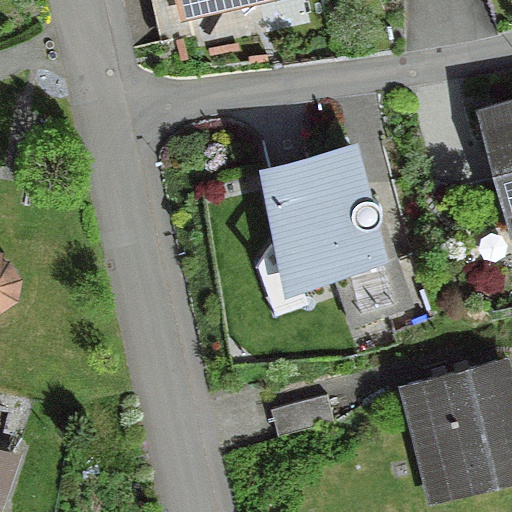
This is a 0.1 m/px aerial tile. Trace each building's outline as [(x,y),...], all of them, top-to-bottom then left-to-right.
[(177,0),(180,10),(184,9),(183,4),(200,0),(177,0)] [(511,111),(478,120),(501,205),(502,205),(509,233),(511,232),(511,111)] [(346,149),(300,161),(263,170),(289,275),(326,266),(342,326),(403,310),(376,215),(375,207),(368,199),(358,198),(346,149)] [(0,302),(3,300),(8,294),(10,287),(10,280),(8,273),(3,267),(0,264),(0,302)] [(446,494),(511,477),(511,437),(493,360),(402,384),(421,460),(436,456),(446,494)] [(328,422),(321,395),(265,409),(272,436),(328,422)] [(0,476),(2,475),(8,458),(0,455),(0,476)]
